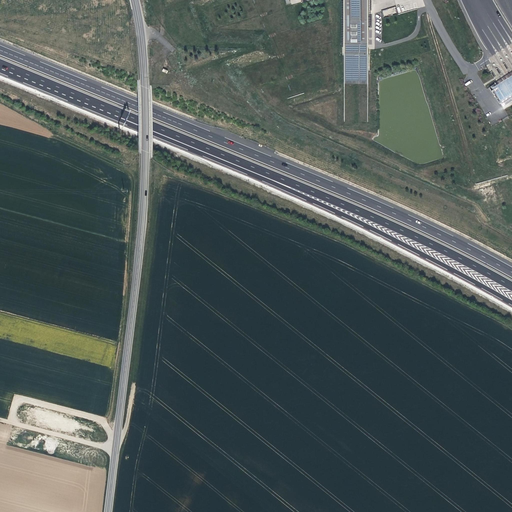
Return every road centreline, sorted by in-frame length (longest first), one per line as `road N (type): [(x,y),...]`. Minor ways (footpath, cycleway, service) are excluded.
road 1 (motorway): [(511,272),(374,203),(0,49)]
road 2 (tertiary): [(134,0),(144,81),(138,271),(108,511)]
road 3 (motorway): [(124,114),(133,125),(278,184),(511,300)]
road 4 (motorway): [(124,114),(373,216),(511,285)]
road 5 (track): [(135,378),(116,447),(0,417)]
road 6 (motorway): [(0,63),(124,114)]
